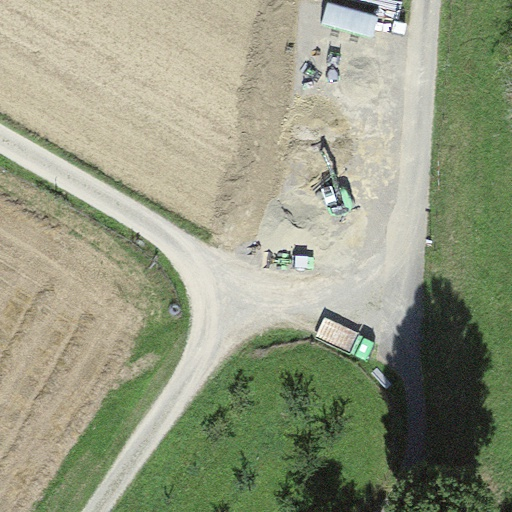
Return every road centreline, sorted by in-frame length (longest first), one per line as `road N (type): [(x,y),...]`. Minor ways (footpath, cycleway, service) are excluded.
road 1 (track): [(405,306),(301,303),(244,290),(0,141)]
road 2 (track): [(405,306),(430,0)]
road 3 (track): [(244,290),(98,511)]
